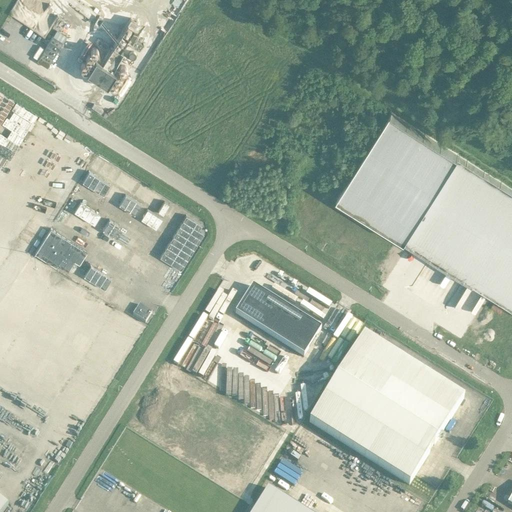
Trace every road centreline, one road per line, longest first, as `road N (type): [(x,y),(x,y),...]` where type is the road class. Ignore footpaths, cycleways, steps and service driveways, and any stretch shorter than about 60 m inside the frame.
road 1 (unclassified): [(53,511),(234,220)]
road 2 (unclassified): [(511,395),(234,220)]
road 3 (unclassified): [(234,220),(0,71)]
